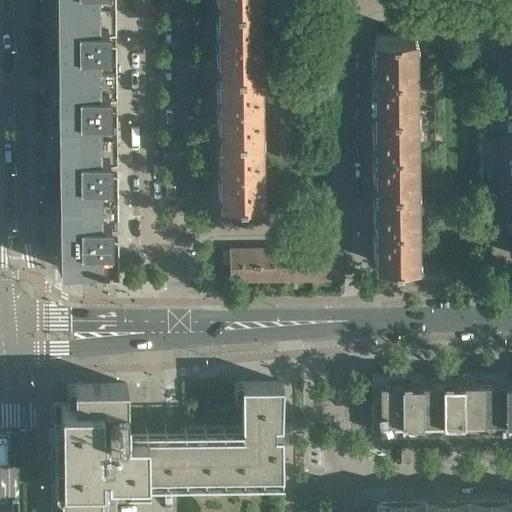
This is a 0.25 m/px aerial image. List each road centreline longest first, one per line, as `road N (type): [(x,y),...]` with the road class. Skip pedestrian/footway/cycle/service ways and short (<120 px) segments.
road 1 (residential): [(497,2),(347,3),(346,224),(177,230)]
road 2 (residential): [(499,319),(497,2)]
road 3 (unclassified): [(146,0),(147,230),(177,230)]
road 4 (unclassified): [(177,230),(179,0)]
road 5 (secondary): [(8,511),(5,333)]
road 6 (residential): [(336,479),(511,476)]
road 7 (tertiary): [(5,333),(178,327)]
road 8 (tertiary): [(332,321),(499,319)]
road 9 (residential): [(336,479),(332,321)]
road 10 (tertiary): [(178,327),(332,321)]
